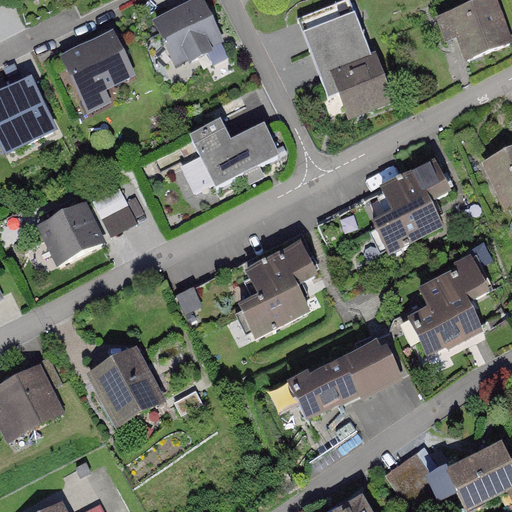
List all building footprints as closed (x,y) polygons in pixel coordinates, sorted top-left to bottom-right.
[(495,3),(440,23),(447,43),(460,38),(469,62),(511,46),(495,3)] [(350,4),(306,21),(328,79),(322,82),(330,101),(341,97),(351,121),(393,105),(376,60),(372,62),(350,4)] [(202,6),(158,28),(177,65),(190,58),(193,63),(208,56),(214,68),(229,60),(202,6)] [(113,39),(66,63),(85,101),(132,77),(113,39)] [(22,83),(15,68),(6,72),(14,87),(22,83)] [(31,87),(0,102),(0,128),(13,155),(55,134),(31,87)] [(204,162),(186,171),(197,194),(216,185),(218,191),(243,178),(246,184),(264,175),(261,169),(280,160),(265,131),(232,148),(221,127),(193,141),(204,162)] [(511,157),(488,170),(508,209),(511,207),(511,157)] [(437,170),(362,207),(388,260),(444,232),(430,205),(450,195),(437,170)] [(138,227),(121,193),(95,206),(113,240),(138,227)] [(86,210),(43,232),(61,268),(104,246),(86,210)] [(303,251),(228,289),(254,342),(310,314),(296,287),(316,277),(303,251)] [(435,319),(414,330),(428,357),(482,330),(469,305),(490,295),(476,268),(422,296),(435,319)] [(384,346),(292,392),(307,421),(361,393),(364,400),(402,381),(384,346)] [(40,375),(0,396),(0,398),(20,436),(61,415),(49,393),(64,386),(50,361),(36,368),(40,375)] [(138,361),(95,384),(120,428),(162,405),(138,361)] [(202,406),(196,395),(176,406),(183,417),(202,406)] [(432,481),(428,483),(440,506),(447,502),(460,496),(467,511),(511,488),(511,466),(504,452),(450,479),(448,473),(432,481)] [(432,481),(419,462),(392,480),(413,511),(439,511),(449,506),(447,502),(440,506),(428,483),(432,481)]
